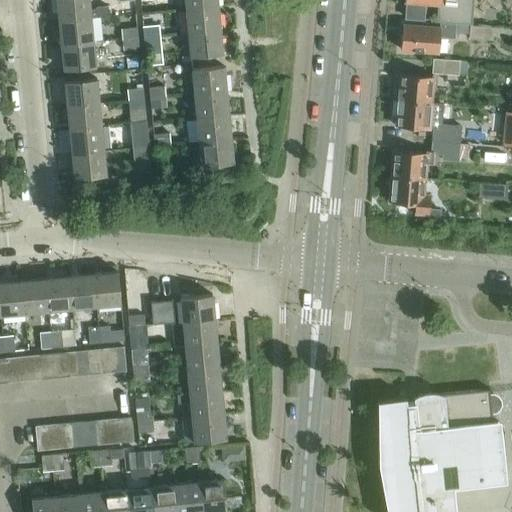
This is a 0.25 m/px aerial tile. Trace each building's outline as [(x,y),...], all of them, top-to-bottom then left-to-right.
[(88,0),(56,0),(59,22),(91,19),(88,0)] [(216,0),(184,0),(186,9),(217,6),(216,0)] [(438,19),(460,21),(470,22),(471,0),(404,0),(405,2),(439,5),(438,19)] [(217,6),(186,9),(188,33),(219,30),(217,6)] [(91,19),(59,22),(61,46),(93,43),(91,19)] [(437,52),(439,36),(455,37),(455,32),(469,33),(469,38),(493,40),(494,27),(470,25),(470,24),(440,22),(440,27),(403,23),(401,49),(437,52)] [(142,26),(143,38),(160,36),(159,24),(142,26)] [(120,28),(121,40),(138,38),(137,27),(120,28)] [(219,30),(188,33),(190,57),(222,54),(219,30)] [(143,38),(144,48),(161,46),(160,36),(143,38)] [(122,50),(139,48),(138,38),(121,40),(122,50)] [(93,43),(61,46),(64,70),(96,67),(93,43)] [(457,75),(459,62),(434,59),(432,72),(457,75)] [(194,94),(226,91),(223,66),(191,69),(194,94)] [(398,99),(431,102),(432,76),(400,74),(398,99)] [(67,107),(99,104),(97,79),(65,82),(67,107)] [(149,99),(166,97),(165,85),(148,87),(149,99)] [(127,89),(128,101),(144,99),(143,88),(143,87),(127,89)] [(226,91),(194,94),(196,118),(228,115),(226,91)] [(166,97),(149,99),(150,110),(167,109),(166,97)] [(144,99),(128,101),(129,110),(145,109),(144,99)] [(431,102),(398,99),(396,125),(433,128),(432,140),(458,143),(460,126),(440,125),(442,105),(430,104),(431,102)] [(99,104),(67,107),(69,130),(102,127),(99,104)] [(228,115),(196,118),(199,141),(230,138),(228,115)] [(133,122),(135,137),(132,137),(133,148),(149,146),(148,136),(146,121),(133,122)] [(102,127),(69,130),(72,154),(104,151),(102,127)] [(154,146),(170,144),(169,132),(153,134),(154,146)] [(230,138),(199,141),(201,166),(233,163),(230,138)] [(391,175),(425,178),(426,162),(432,163),(433,154),(442,154),(442,159),(457,160),(457,158),(466,158),(468,143),(458,143),(432,140),(431,153),(393,150),(391,175)] [(170,144),(154,146),(155,155),(171,154),(170,144)] [(135,171),(151,169),(150,157),(149,146),(133,148),(135,171)] [(104,151),(72,154),(74,179),(106,176),(104,151)] [(389,201),(416,203),(428,204),(429,194),(423,194),(425,178),(391,175),(389,201)] [(506,197),(507,185),(480,183),(479,195),(506,197)] [(93,275),(96,307),(121,304),(118,272),(93,275)] [(69,277),(72,309),(96,307),(93,275),(69,277)] [(46,279),(48,311),(72,309),(69,277),(46,279)] [(21,281),(24,314),(48,311),(46,279),(21,281)] [(0,283),(0,313),(0,316),(24,314),(21,281),(0,283)] [(153,325),(173,323),(172,307),(181,306),(183,322),(214,319),(212,294),(180,297),(180,300),(150,303),(153,325)] [(128,327),(144,325),(143,314),(127,315),(128,327)] [(183,330),(185,346),(216,343),(214,319),(183,322),(173,323),(174,331),(183,330)] [(98,326),(99,343),(124,341),(123,330),(109,331),(109,325),(98,326)] [(131,351),(147,350),(145,335),(144,325),(128,327),(129,337),(131,351)] [(99,343),(98,326),(87,327),(89,344),(99,343)] [(50,331),(51,348),(75,345),(74,329),(60,330),(50,331)] [(51,348),(50,331),(39,332),(41,349),(51,348)] [(2,336),(4,353),(14,351),(12,335),(2,336)] [(216,343),(185,346),(187,370),(219,367),(216,343)] [(111,349),(113,373),(125,371),(123,347),(111,349)] [(99,350),(101,374),(113,373),(111,349),(99,350)] [(87,351),(90,375),(101,374),(99,350),(87,351)] [(131,359),(132,364),(133,375),(148,374),(147,350),(131,351),(131,359)] [(90,375),(87,351),(75,352),(78,376),(90,375)] [(63,353),(66,377),(78,376),(75,352),(63,353)] [(51,354),(54,378),(66,377),(63,353),(51,354)] [(40,355),(42,380),(54,378),(51,354),(40,355)] [(28,357),(30,381),(42,380),(40,355),(28,357)] [(16,358),(18,382),(30,381),(28,357),(16,358)] [(4,359),(6,383),(18,382),(16,358),(4,359)] [(188,378),(189,393),(221,391),(219,367),(187,370),(176,371),(177,379),(188,378)] [(148,374),(133,375),(134,384),(149,383),(148,374)] [(378,464),(387,511),(455,511),(453,487),(504,482),(498,421),(493,422),(492,411),(495,411),(498,408),(500,404),(500,400),(497,397),(493,395),(490,395),(489,389),(443,394),(440,393),(437,392),(434,392),(431,392),(428,392),(425,392),(422,393),(419,394),(416,395),(413,397),(414,403),(406,403),(406,397),(378,400),(378,464)] [(190,402),(192,418),(223,415),(221,391),(189,393),(178,394),(179,403),(190,402)] [(137,423),(152,422),(152,410),(136,411),(137,423)] [(223,415),(192,418),(194,442),(226,439),(223,415)] [(118,419),(120,443),(133,441),(130,418),(118,419)] [(106,420),(108,444),(120,443),(118,419),(106,420)] [(94,421),(96,445),(108,444),(106,420),(94,421)] [(82,422),(84,446),(96,445),(94,421),(82,422)] [(70,423),(72,447),(84,446),(82,422),(70,423)] [(152,422),(137,423),(138,432),(153,431),(152,422)] [(58,425),(60,448),(72,447),(70,423),(58,425)] [(46,426),(48,449),(60,448),(58,425),(46,426)] [(48,449),(46,426),(34,427),(36,451),(48,449)] [(197,463),(195,447),(184,448),(186,464),(197,463)] [(99,450),(100,466),(111,465),(109,449),(99,450)] [(90,467),(100,466),(99,450),(88,451),(90,467)] [(139,451),(141,468),(150,467),(149,450),(139,451)] [(141,468),(139,451),(128,452),(129,469),(141,468)] [(51,455),(53,471),(63,470),(62,454),(51,455)] [(53,471),(51,455),(41,456),(42,471),(53,471)] [(199,482),(201,511),(226,511),(223,480),(199,482)] [(175,484),(177,511),(201,511),(199,482),(175,484)] [(151,487),(153,511),(177,511),(175,484),(151,487)] [(127,489),(129,511),(153,511),(151,487),(127,489)] [(103,492),(105,511),(129,511),(127,489),(103,492)] [(80,494),(81,511),(105,511),(103,492),(80,494)] [(56,496),(57,511),(81,511),(80,494),(56,496)] [(57,511),(56,496),(31,499),(32,511),(57,511)]
